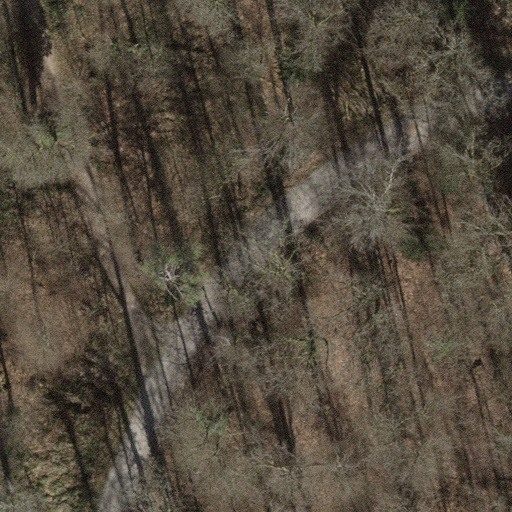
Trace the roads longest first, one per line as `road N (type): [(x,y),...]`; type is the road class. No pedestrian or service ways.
road 1 (track): [(158,362),(320,179),(474,83),(511,81)]
road 2 (track): [(116,511),(158,362)]
